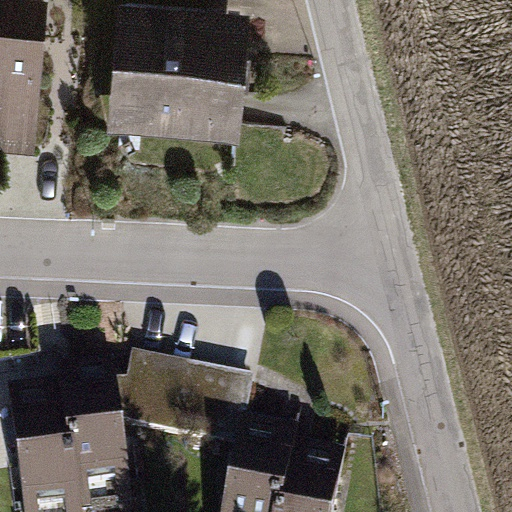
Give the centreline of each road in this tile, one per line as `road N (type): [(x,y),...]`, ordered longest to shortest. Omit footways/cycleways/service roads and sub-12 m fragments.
road 1 (residential): [(0,248),(400,266)]
road 2 (residential): [(341,0),(400,266)]
road 3 (residential): [(400,266),(458,511)]
